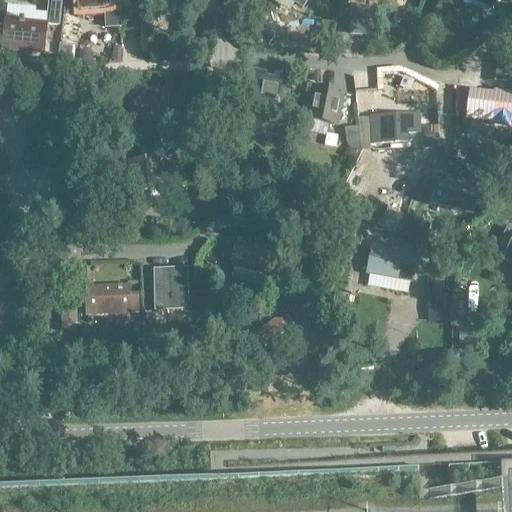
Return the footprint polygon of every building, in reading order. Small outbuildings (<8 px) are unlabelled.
[(122,30),(121,15),(122,15),(121,0),(72,0),(74,19),(105,17),(106,31),(122,30)] [(197,12),(196,0),(159,0),(161,19),(187,17),(187,13),(197,12)] [(286,0),(295,5),(303,10),(309,0),(286,0)] [(493,0),(465,0),(464,6),(491,13),(493,0)] [(367,10),(353,10),(353,23),(353,25),(352,35),(367,35),(367,10)] [(41,56),(44,28),(3,24),(0,52),(41,56)] [(247,47),(253,38),(244,32),(238,41),(247,47)] [(80,45),(80,55),(95,55),(96,46),(80,45)] [(60,46),(58,66),(73,68),(76,48),(60,46)] [(511,64),(497,63),(496,80),(511,81),(511,64)] [(248,71),(239,115),(245,116),(273,122),(277,105),(279,90),(281,81),(266,78),(266,75),(248,71)] [(367,77),(352,82),(361,115),(377,111),(367,77)] [(307,87),(301,121),(304,122),(308,124),(328,127),(339,129),(345,93),(317,88),(307,87)] [(168,89),(126,92),(129,124),(170,122),(168,89)] [(471,97),(469,119),(492,121),(492,126),(511,128),(511,95),(495,94),(494,99),(471,97)] [(407,114),(374,115),(375,145),(408,144),(408,135),(421,134),(420,113),(407,114)] [(346,146),(360,144),(358,128),(344,130),(346,146)] [(164,160),(126,165),(129,194),(168,190),(165,173),(178,171),(178,170),(177,159),(164,160)] [(122,190),(122,174),(102,174),(102,190),(122,190)] [(398,186),(380,177),(365,212),(383,220),(398,186)] [(350,209),(360,192),(345,183),(335,200),(350,209)] [(436,183),(431,205),(474,214),(479,193),(436,183)] [(294,198),(272,210),(287,237),(309,224),(294,198)] [(511,229),(507,227),(492,254),(511,264),(511,229)] [(272,279),(279,254),(239,243),(233,269),(272,279)] [(370,255),(367,275),(413,283),(418,255),(404,253),(371,247),(370,255)] [(46,285),(62,284),(78,283),(78,274),(72,274),(71,268),(59,268),(59,274),(46,275),(46,285)] [(172,290),(188,289),(187,273),(155,275),(156,315),(172,314),(172,290)] [(267,300),(271,289),(238,279),(235,290),(267,300)] [(427,281),(428,324),(444,324),(444,281),(427,281)] [(78,283),(62,284),(63,296),(79,295),(78,283)] [(88,319),(139,317),(138,301),(130,302),(130,291),(87,293),(88,319)] [(4,318),(0,318),(0,363),(7,363),(5,325),(18,324),(17,301),(4,301),(4,318)] [(62,326),(77,326),(77,301),(61,301),(62,326)] [(283,314),(254,335),(264,349),(293,327),(283,314)]
